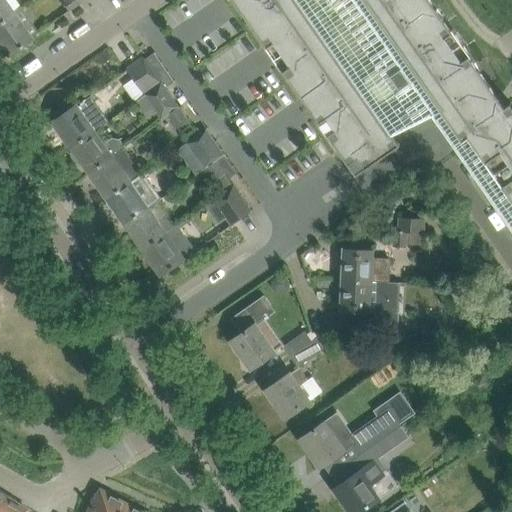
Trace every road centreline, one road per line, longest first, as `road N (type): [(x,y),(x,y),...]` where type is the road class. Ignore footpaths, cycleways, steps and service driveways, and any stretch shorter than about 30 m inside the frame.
road 1 (residential): [(135,347),(285,245),(274,207),(136,7)]
road 2 (tertiary): [(0,151),(135,347)]
road 3 (residential): [(0,106),(136,7)]
